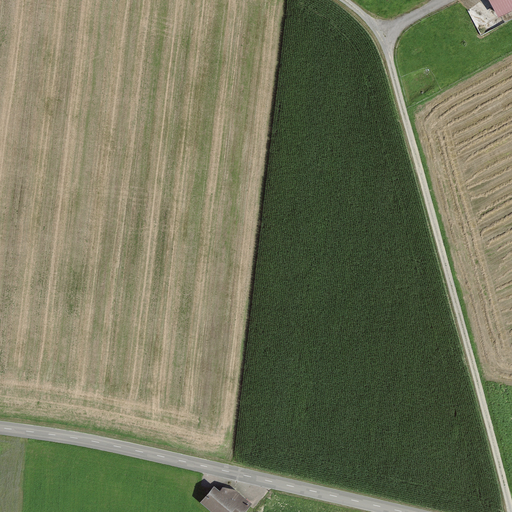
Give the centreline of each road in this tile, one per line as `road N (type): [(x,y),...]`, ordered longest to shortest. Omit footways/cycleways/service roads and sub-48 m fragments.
road 1 (track): [(337,0),(380,39),(397,72),(510,511)]
road 2 (tertiary): [(0,428),(405,511)]
